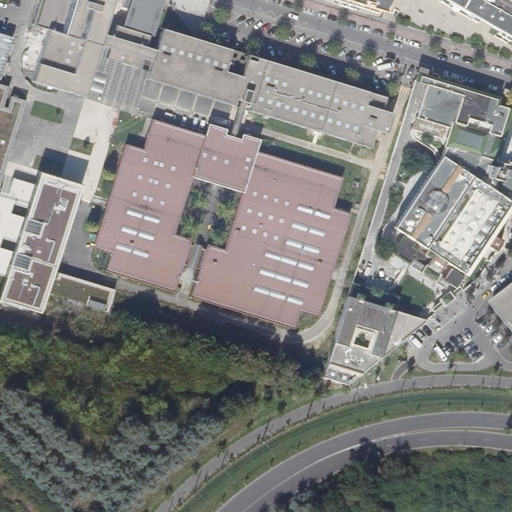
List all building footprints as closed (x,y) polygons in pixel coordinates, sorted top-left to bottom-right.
[(245,58),(246,54),(231,49),(229,54),(159,32),(158,37),(154,49),(146,46),(149,35),(128,28),(115,24),(111,36),(104,33),(108,22),(114,0),(44,0),(37,25),(47,29),(31,80),(67,91),(72,74),(89,79),(97,56),(100,45),(107,47),(104,58),(120,63),(124,52),(142,58),(151,61),(148,71),(146,78),(232,105),(234,98),(240,100),(245,102),(250,103),(248,109),(353,141),(353,142),(370,147),(376,129),(383,132),(386,133),(392,112),(382,109),(386,96),(369,91),(367,95),(263,64),(264,59),(254,56),(253,61),(245,58)] [(336,0),(361,7),(375,12),(376,8),(385,11),(387,0),(336,0)] [(497,0),(445,0),(452,3),(453,0),(470,9),(468,13),(485,22),(497,0)] [(497,0),(485,22),(492,26),(506,0),(497,0)] [(511,37),(511,0),(506,0),(492,26),(511,37)] [(149,35),(152,36),(155,25),(160,9),(136,1),(128,28),(149,35)] [(229,54),(231,49),(197,39),(161,28),(159,32),(229,54)] [(0,31),(0,77),(3,78),(13,35),(0,31)] [(268,58),(298,63),(301,47),(271,41),(268,58)] [(135,113),(146,78),(148,71),(139,68),(120,63),(104,58),(107,47),(100,45),(97,56),(89,79),(87,89),(101,93),(98,102),(120,109),(135,113)] [(139,68),(142,58),(124,52),(120,63),(139,68)] [(313,68),(342,77),(346,63),(318,54),(313,68)] [(367,95),(369,91),(264,59),(263,64),(367,95)] [(364,68),(360,82),(383,89),(388,75),(364,68)] [(414,80),(426,84),(460,94),(463,86),(417,72),(414,80)] [(84,97),(87,89),(89,79),(72,74),(67,91),(84,97)] [(7,87),(0,84),(0,178),(25,100),(12,96),(8,109),(1,107),(7,87)] [(501,106),(496,105),(483,101),(460,94),(426,84),(417,111),(452,122),(450,128),(442,155),(440,156),(393,227),(404,234),(414,241),(435,255),(433,259),(432,260),(433,262),(435,264),(436,265),(438,264),(439,264),(442,260),(461,272),(465,267),(509,201),(504,197),(507,193),(511,194),(511,165),(491,159),(492,153),(494,153),(498,141),(496,140),(506,108),(501,106)] [(463,86),(460,94),(483,101),(485,93),(463,86)] [(496,105),(498,97),(485,93),(483,101),(496,105)] [(415,117),(450,128),(452,122),(417,111),(415,117)] [(196,267),(200,269),(191,297),(213,303),(222,306),(296,328),(301,311),(318,317),(350,212),(333,207),(342,177),(256,150),(259,139),(241,133),(239,138),(235,137),(229,135),(224,134),(225,129),(207,123),(204,134),(151,118),(142,148),(125,143),(93,248),(110,253),(105,270),(175,292),(184,264),(187,265),(187,267),(195,270),(196,267)] [(83,186),(40,173),(37,184),(5,174),(0,191),(0,308),(41,321),(43,314),(104,332),(117,290),(57,271),(83,186)] [(479,277),(465,267),(461,272),(467,276),(461,281),(416,317),(426,320),(479,277)] [(511,287),(492,303),(507,322),(511,328),(511,287)] [(426,320),(416,317),(348,295),(328,359),(323,377),(346,385),(399,342),(426,320)]
